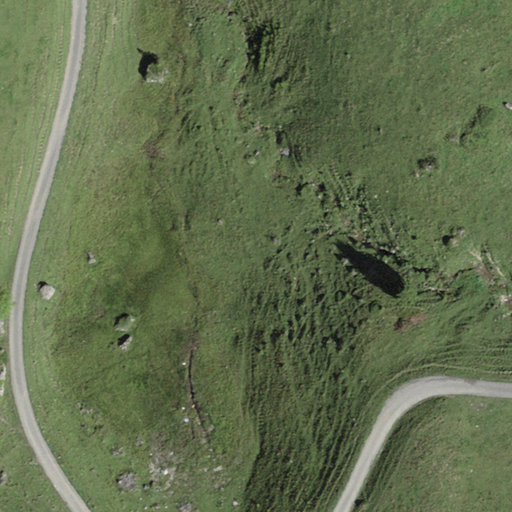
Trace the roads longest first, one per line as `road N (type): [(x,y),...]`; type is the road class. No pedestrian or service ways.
road 1 (unclassified): [(81,511),(34,437),(15,361),(26,243),(71,67),(79,0)]
road 2 (unclassified): [(511,390),(444,386),(407,397),(383,423),(340,511)]
